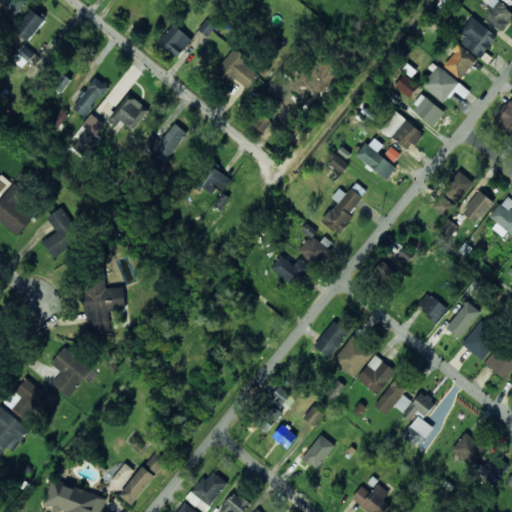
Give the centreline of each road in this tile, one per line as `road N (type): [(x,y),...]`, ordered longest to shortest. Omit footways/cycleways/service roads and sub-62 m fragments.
road 1 (residential): [(153,511),(511,71)]
road 2 (residential): [(511,418),(342,280)]
road 3 (residential): [(242,133),(85,0)]
road 4 (residential): [(318,511),(220,431)]
